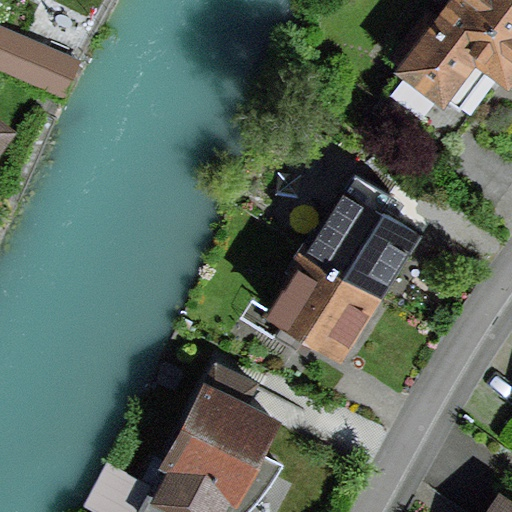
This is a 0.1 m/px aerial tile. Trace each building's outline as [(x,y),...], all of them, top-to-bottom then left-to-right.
[(511,74),(511,0),(438,0),(394,59),(400,65),(368,107),(444,164),(511,74)] [(79,63),(0,29),(0,65),(66,93),(79,63)] [(423,229),(385,205),(393,192),(369,177),(361,189),(343,177),(315,221),(310,218),(299,235),(383,289),(423,229)] [(383,289),(299,235),(288,251),(294,255),(264,302),(284,316),(273,333),(306,354),(317,337),(342,353),(383,289)] [(274,474),(282,461),(261,450),(279,415),(244,397),(255,375),(211,352),(157,458),(164,461),(137,511),(243,511),(246,510),(256,499),(266,487),(274,474)] [(511,511),(511,491),(497,481),(475,511),(511,511)]
